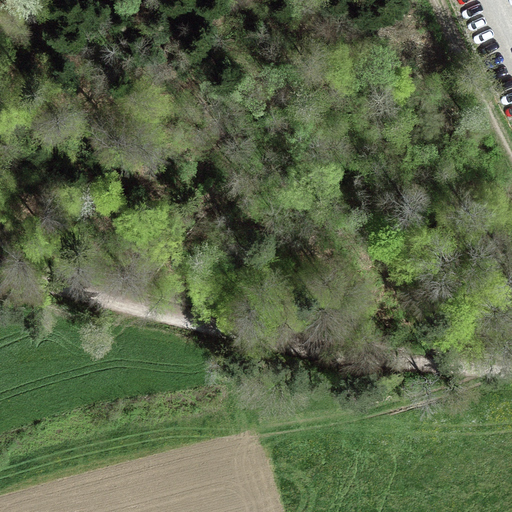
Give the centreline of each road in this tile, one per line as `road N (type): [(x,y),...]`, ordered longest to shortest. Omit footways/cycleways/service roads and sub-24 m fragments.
road 1 (track): [(0,264),(284,338),(511,369)]
road 2 (track): [(511,167),(436,0)]
